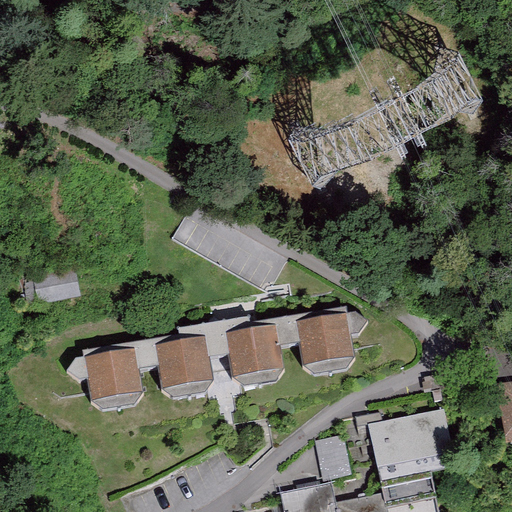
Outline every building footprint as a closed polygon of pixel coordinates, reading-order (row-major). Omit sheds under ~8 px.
[(372,142),(482,95),(465,55),(420,74),(426,89),(361,116),(372,142)] [(37,274),(41,303),(84,297),(80,268),(37,274)] [(351,310),(78,353),(67,365),(70,371),(80,376),(88,375),(93,397),(102,406),(131,404),(145,390),(142,371),(157,367),(161,385),(174,395),(206,389),(213,377),(211,358),(228,355),(230,375),(245,383),(274,380),(284,368),(282,347),(300,344),(302,361),(314,371),(344,368),(354,356),(349,331),(359,328),(364,318),(351,310)] [(511,383),(501,386),(507,436),(511,434),(511,383)] [(286,507),(261,511),(439,511),(430,451),(452,448),(446,408),(369,419),(382,490),(336,498),(331,479),(282,489),(286,507)]
